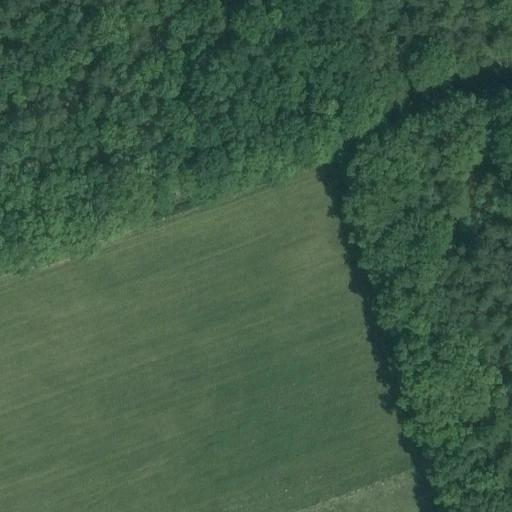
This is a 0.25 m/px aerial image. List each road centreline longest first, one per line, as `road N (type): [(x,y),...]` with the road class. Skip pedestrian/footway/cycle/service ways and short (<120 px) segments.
road 1 (track): [(320,0),(376,176),(463,511)]
road 2 (track): [(511,69),(359,120)]
